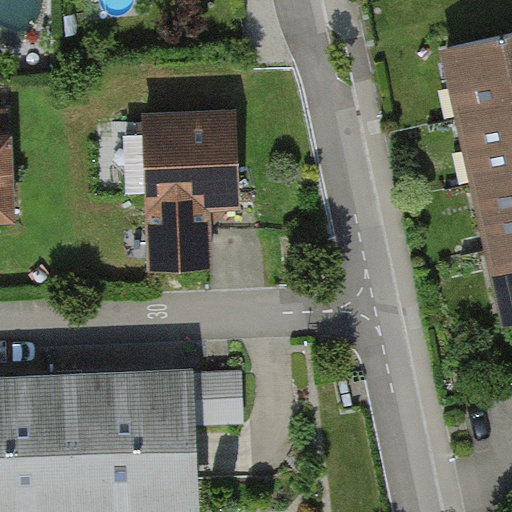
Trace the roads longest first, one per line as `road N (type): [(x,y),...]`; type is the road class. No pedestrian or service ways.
road 1 (residential): [(0,325),(375,309)]
road 2 (residential): [(375,309),(297,0)]
road 3 (residential): [(420,511),(375,309)]
